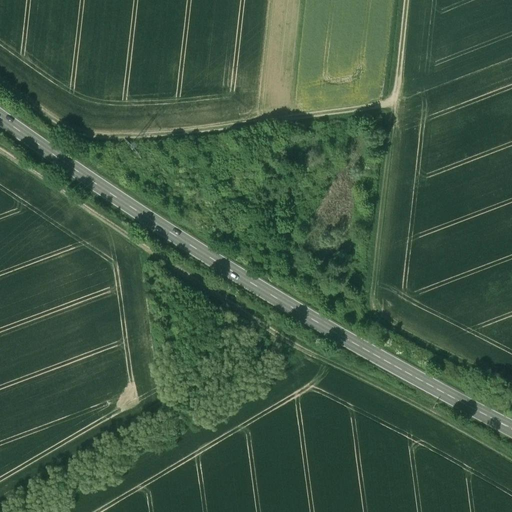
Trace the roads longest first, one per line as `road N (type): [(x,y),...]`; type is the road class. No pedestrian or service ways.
road 1 (track): [(511,454),(296,344),(0,143)]
road 2 (primary): [(511,427),(228,267),(0,116)]
road 3 (track): [(389,108),(80,138),(0,80)]
road 4 (track): [(33,511),(305,349)]
road 5 (track): [(402,0),(374,311)]
road 6 (track): [(511,384),(374,311)]
